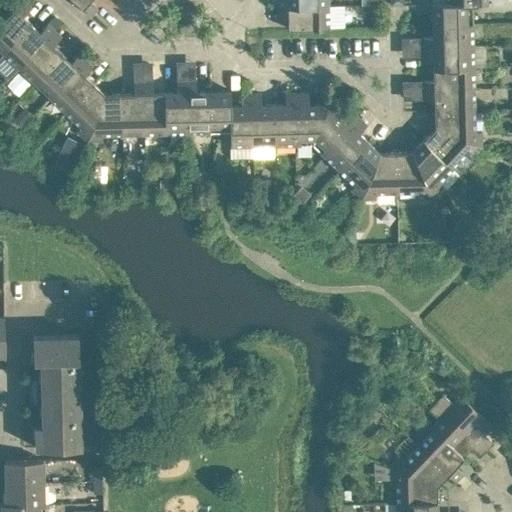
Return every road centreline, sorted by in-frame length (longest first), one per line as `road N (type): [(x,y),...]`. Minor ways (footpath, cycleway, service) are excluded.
road 1 (residential): [(384,74),(259,78),(235,58)]
road 2 (residential): [(235,58),(148,59),(101,49)]
